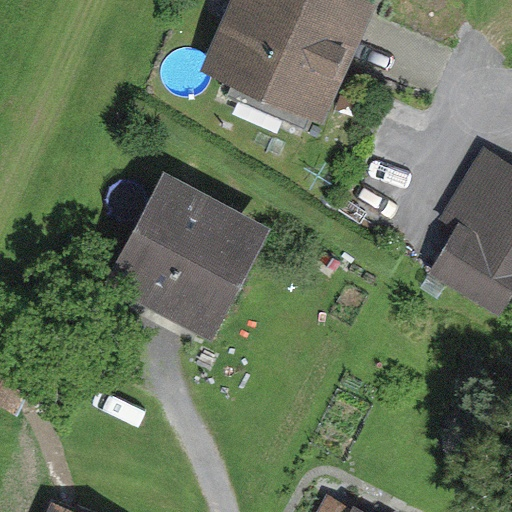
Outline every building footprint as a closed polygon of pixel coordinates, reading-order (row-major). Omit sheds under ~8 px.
[(312,131),(369,2),(363,0),(222,0),(189,76),(234,96),(225,117),(274,139),(283,119),(312,131)] [(511,329),(511,165),(481,145),(404,257),(511,330),(511,329)] [(263,222),(147,165),(85,291),(201,348),(263,222)] [(365,511),(324,490),(312,511),(365,511)] [(67,511),(46,503),(42,511),(67,511)]
